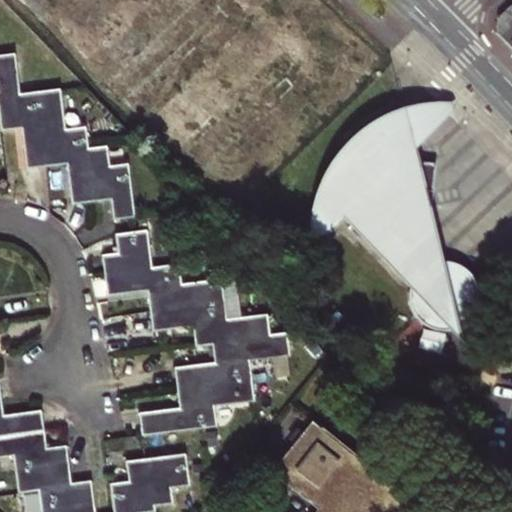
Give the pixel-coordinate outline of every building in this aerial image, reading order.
[(495,17),(495,33),(511,16),(511,8),(508,5),(495,17)] [(504,43),(511,34),(511,16),(495,33),(504,43)] [(0,114),(3,134),(23,131),(28,171),(67,166),(72,206),(112,201),(116,221),(137,217),(130,166),(110,169),(108,151),(89,154),(86,132),(69,134),(63,95),(24,100),(18,58),(0,60),(0,114)] [(404,112),(414,151),(454,113),(451,110),(448,108),(441,107),(432,107),(424,107),(416,109),(404,112)] [(447,332),(459,328),(463,325),(469,320),(474,315),(476,312),(478,305),(479,298),(479,292),(477,286),(473,281),(467,273),(462,270),(456,267),(449,266),(443,267),(425,195),(433,194),(435,166),(418,165),(414,151),(404,112),(394,115),(377,122),(366,129),(357,135),(348,144),(339,154),(330,167),(323,178),(317,191),(313,204),(311,217),(310,230),(311,251),(343,219),(410,287),(408,291),(408,295),(407,299),(408,304),(411,314),(415,320),(420,325),(427,330),(434,332),(447,332)] [(152,271),(148,235),(117,238),(120,256),(104,258),(109,299),(150,294),(156,335),(193,330),(196,349),(213,346),(216,366),(177,371),(182,411),(142,417),(145,439),(221,430),(219,411),(258,406),(253,362),(293,357),(291,336),(275,338),(272,317),(231,322),(226,279),(184,284),(182,268),(152,271)] [(306,294),(287,274),(274,286),(293,306),(306,294)] [(190,456),(148,461),(129,463),(131,484),(113,487),(116,511),(98,511),(94,484),(74,486),(69,450),(48,452),(42,413),(4,418),(0,387),(0,458),(14,457),(19,493),(39,491),(41,511),(155,511),(156,510),(176,507),(174,492),(194,489),(190,456)] [(412,511),(422,500),(327,422),(288,470),(334,508),(329,511),(412,511)]
